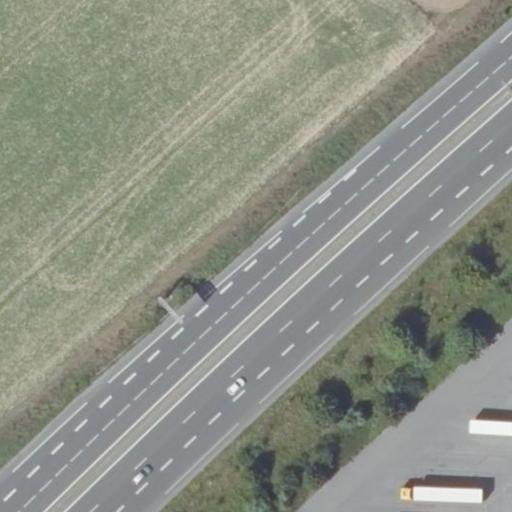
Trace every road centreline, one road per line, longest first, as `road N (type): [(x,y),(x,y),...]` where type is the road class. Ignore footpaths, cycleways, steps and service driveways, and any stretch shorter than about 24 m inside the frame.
road 1 (trunk): [(511,57),(236,298),(15,511)]
road 2 (trunk): [(103,511),(511,124)]
